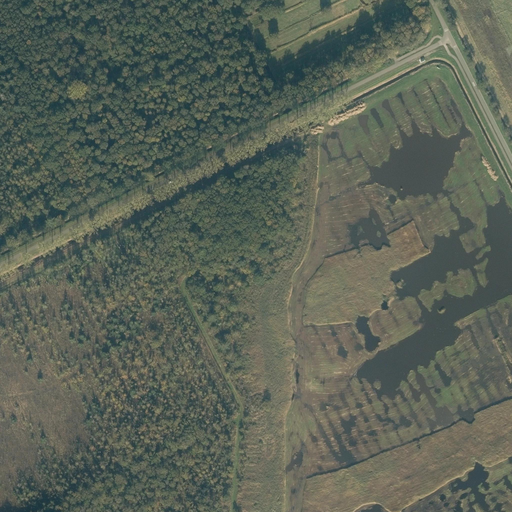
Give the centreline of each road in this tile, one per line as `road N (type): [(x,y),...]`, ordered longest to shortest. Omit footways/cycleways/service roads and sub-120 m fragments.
road 1 (unclassified): [(0,264),(450,38)]
road 2 (tertiary): [(511,161),(450,38)]
